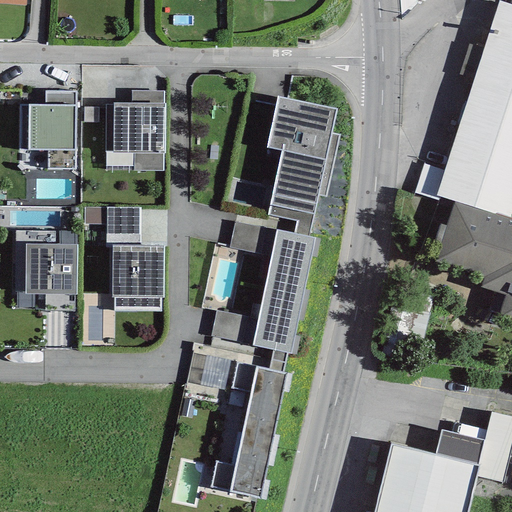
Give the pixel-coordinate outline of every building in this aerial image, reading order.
[(511,5),(498,1),(444,169),(435,195),(439,197),(455,201),(511,220),(511,5)] [(76,91),(45,91),(45,105),(19,105),(19,150),(47,150),(47,169),(75,169),(76,91)] [(163,91),(131,91),(131,103),(113,103),(113,105),(105,105),(105,153),(134,153),(134,171),(163,171),(163,91)] [(336,109),(277,96),(266,147),(281,150),(267,215),(296,221),(293,234),(309,237),(318,196),(325,198),(339,136),(331,134),(336,109)] [(437,201),(439,197),(435,195),(444,169),(423,162),(413,193),(437,201)] [(511,220),(455,201),(434,261),(484,278),(481,288),(505,296),(497,320),(511,324),(511,220)] [(84,224),(106,224),(106,207),(84,208),(84,224)] [(140,208),(106,207),(106,224),(106,243),(140,244),(140,208)] [(270,257),(276,230),(235,222),(229,248),(270,257)] [(270,257),(264,288),(303,296),(315,238),(309,237),(293,234),(276,230),(270,257)] [(59,231),(59,245),(76,245),(76,231),(59,231)] [(59,245),(25,245),(25,294),(45,295),(73,295),(76,295),(76,245),(59,245)] [(110,298),(113,298),(113,311),(160,312),(161,298),(162,298),(163,246),(111,245),(110,298)] [(291,354),(303,296),(264,288),(257,320),(252,346),(272,350),(286,353),(291,354)] [(73,311),(73,295),(45,295),(45,311),(73,311)] [(257,320),(215,311),(210,337),(252,346),(257,320)] [(282,373),(286,353),(272,350),(268,370),(282,373)] [(268,370),(235,363),(229,390),(249,394),(233,467),(215,463),(210,486),(258,497),(286,374),(282,373),(268,370)] [(467,511),(478,466),(390,445),(373,511),(467,511)]
